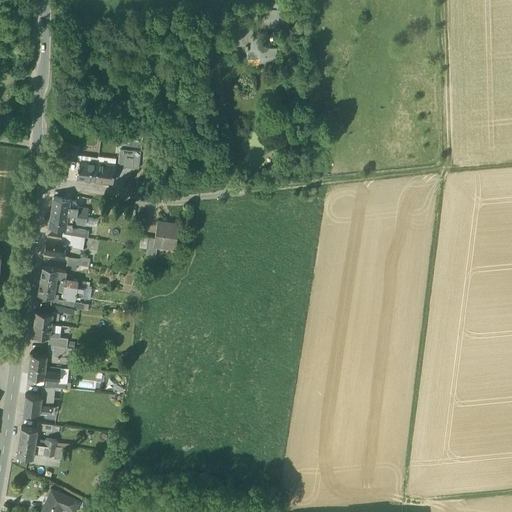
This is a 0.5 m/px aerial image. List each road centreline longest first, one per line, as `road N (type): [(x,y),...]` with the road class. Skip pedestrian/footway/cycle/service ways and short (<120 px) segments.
road 1 (track): [(447,173),(405,508),(511,497)]
road 2 (residential): [(244,193),(150,199),(37,182)]
road 3 (track): [(451,173),(244,193)]
road 4 (secondary): [(37,182),(15,375)]
road 5 (secondary): [(44,0),(37,182)]
road 6 (track): [(448,0),(451,173)]
